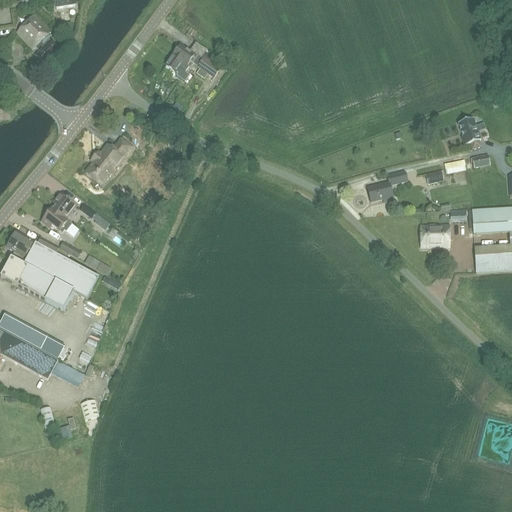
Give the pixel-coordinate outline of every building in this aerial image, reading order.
[(54,0),(57,9),(76,6),(75,0),(54,0)] [(35,16),(16,34),(33,51),(37,47),(41,51),(35,57),(44,67),(55,56),(52,52),(57,48),(50,41),(46,38),(51,33),(35,16)] [(198,67),(197,67),(214,79),(220,70),(223,66),(205,53),(206,51),(195,43),(189,52),(181,46),(180,46),(173,56),(173,57),(166,67),(175,73),(176,72),(178,74),(176,76),(180,80),(189,67),(187,66),(190,62),(198,67)] [(481,141),(473,119),(458,124),(462,138),(461,139),(464,147),(470,145),(472,151),(481,148),(479,142),(481,141)] [(112,175),(117,169),(133,148),(121,139),(113,150),(108,145),(86,173),(96,181),(99,177),(105,182),(111,174),(112,175)] [(490,166),(488,156),(471,159),(473,170),(490,166)] [(450,162),(451,168),(472,165),(471,159),(450,162)] [(371,180),(379,177),(377,170),(355,178),(359,191),(373,186),(371,180)] [(441,171),(425,175),(427,186),(443,182),(441,171)] [(393,201),(390,186),(407,182),(405,173),(387,177),(389,183),(367,189),(371,203),(383,200),(384,203),(393,201)] [(52,209),(51,211),(71,226),(72,225),(66,220),(76,207),(60,195),(54,204),(56,206),(53,210),(52,209)] [(80,212),(91,221),(96,214),(85,205),(80,212)] [(476,274),(511,271),(511,210),(472,213),(473,236),(509,233),(509,246),(474,248),(476,274)] [(71,226),(51,211),(42,223),(49,229),(51,227),(59,233),(59,232),(62,234),(64,231),(66,233),(71,226)] [(466,221),(466,213),(451,213),(451,222),(466,221)] [(96,215),(92,219),(95,222),(94,224),(104,232),(109,225),(96,215)] [(449,226),(420,227),(421,249),(449,249),(449,226)] [(7,247),(24,258),(34,243),(17,232),(7,247)] [(17,287),(30,294),(30,293),(64,312),(74,293),(88,300),(99,279),(56,256),(59,249),(41,239),(38,246),(35,244),(24,265),(10,256),(7,261),(0,276),(17,287)] [(81,253),(63,243),(59,250),(77,260),(81,253)] [(100,263),(88,256),(84,264),(96,271),(100,263)] [(110,280),(107,285),(118,291),(121,286),(110,280)] [(66,346),(5,314),(0,322),(0,327),(57,360),(66,346)] [(0,355),(47,381),(51,375),(77,389),(84,376),(57,360),(0,327),(0,355)] [(97,376),(102,366),(97,363),(92,373),(97,376)] [(99,418),(95,401),(80,405),(84,422),(99,418)] [(55,429),(50,408),(41,411),(46,432),(55,429)] [(76,430),(74,418),(68,419),(69,426),(71,431),(76,430)] [(71,431),(69,426),(59,429),(63,440),(73,438),(71,431)]
